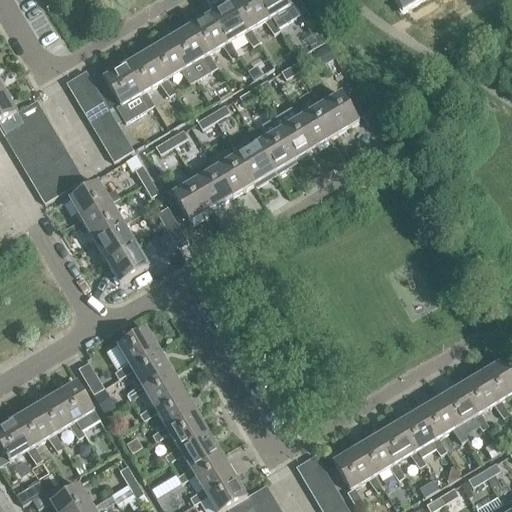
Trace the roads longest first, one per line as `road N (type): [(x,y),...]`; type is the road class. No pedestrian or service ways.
road 1 (residential): [(185,0),(47,81),(0,3)]
road 2 (residential): [(171,290),(380,165)]
road 3 (residential): [(273,460),(475,340)]
road 4 (residential): [(273,460),(171,290)]
road 5 (residential): [(101,331),(0,162)]
